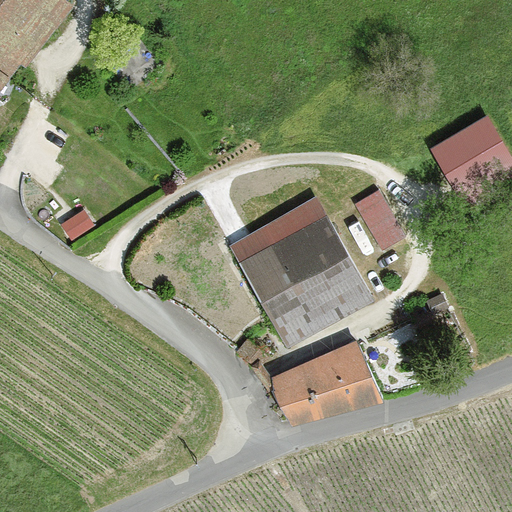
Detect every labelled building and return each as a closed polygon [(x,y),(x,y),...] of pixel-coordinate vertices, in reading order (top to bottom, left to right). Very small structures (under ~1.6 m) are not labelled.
[(62,0),(0,0),(0,88),(22,59),(27,63),(71,6),(62,0)] [(511,160),(491,122),(437,151),(464,202),(511,176),(511,160)] [(382,190),(359,203),(384,251),(408,238),(382,190)] [(320,199),(236,247),(291,344),(375,296),(320,199)] [(78,237),(104,221),(93,204),(67,220),(78,237)] [(249,342),(241,353),(260,368),(269,358),(249,342)] [(360,344),(278,380),(297,422),(385,399),(360,344)]
